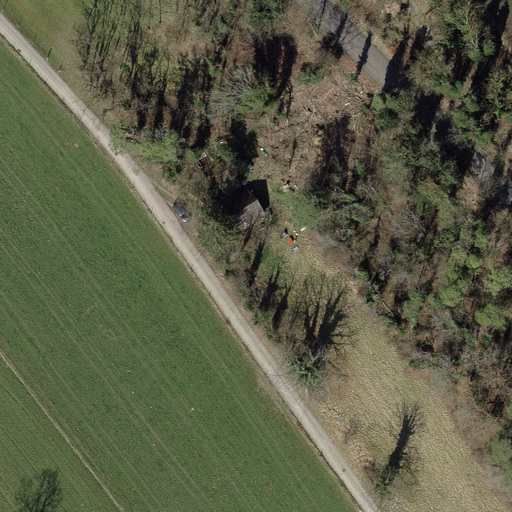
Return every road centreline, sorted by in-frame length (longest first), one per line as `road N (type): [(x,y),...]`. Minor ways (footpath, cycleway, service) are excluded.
road 1 (track): [(0,20),(166,214),(376,511)]
road 2 (tertiary): [(511,202),(311,0)]
